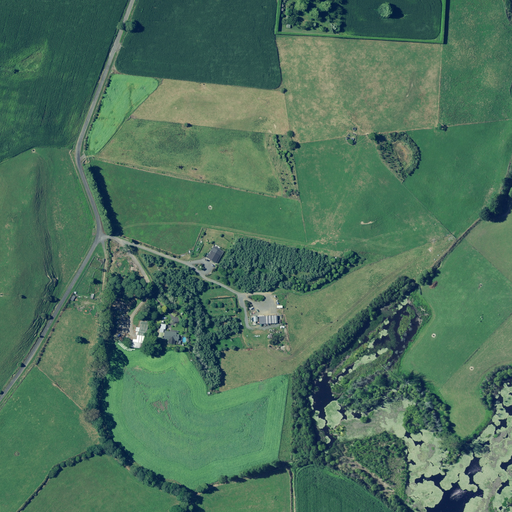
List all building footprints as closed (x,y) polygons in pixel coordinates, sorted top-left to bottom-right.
[(217,248),(213,246),(206,258),(216,264),(223,252),(217,248)] [(85,299),(83,304),(79,304),(79,309),(80,309),(80,311),(87,311),(87,304),(89,300),(85,299)] [(274,324),(274,316),(257,317),(258,323),(261,323),(261,325),(274,324)] [(145,336),(146,336),(148,324),(140,322),(139,328),(136,327),(135,331),(138,332),(138,335),(145,336)] [(175,333),(164,331),(163,336),(163,339),(168,340),(167,343),(174,344),(174,341),(177,341),(178,334),(175,334),(175,333)] [(145,336),(138,335),(137,335),(136,340),(129,339),(128,347),(143,349),(145,336)]
